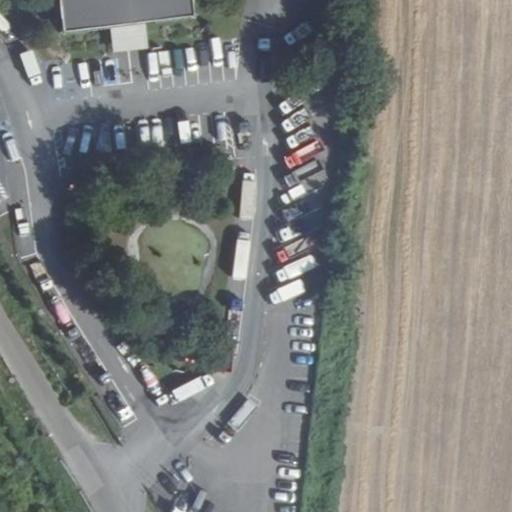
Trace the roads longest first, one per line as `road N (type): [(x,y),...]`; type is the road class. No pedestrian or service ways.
road 1 (unknown): [(149,440),(225,400),(240,370),(249,104)]
road 2 (unknown): [(149,440),(14,93)]
road 3 (unknown): [(14,93),(249,104)]
road 4 (unclassified): [(0,339),(103,511)]
